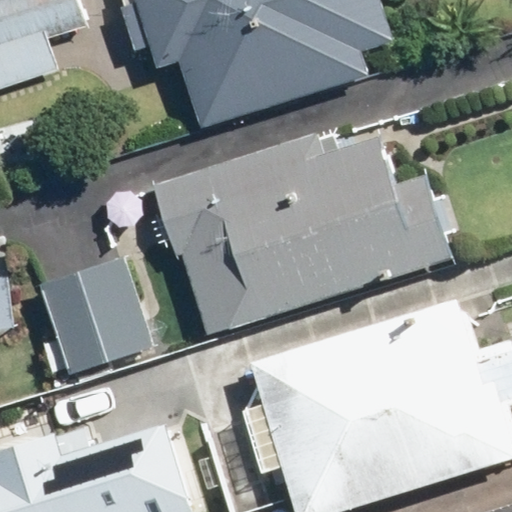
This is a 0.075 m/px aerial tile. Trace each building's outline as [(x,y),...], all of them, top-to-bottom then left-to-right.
[(0,0),(0,88),(65,68),(54,35),(92,24),(84,0),(0,0)] [(388,0),(126,0),(141,46),(155,42),(162,66),(184,59),(206,126),(375,73),(369,50),(400,39),(388,0)] [(322,129),(157,181),(180,253),(188,251),(214,331),(458,254),(432,170),(402,180),(387,131),(328,149),(322,129)] [(130,253),(44,279),(72,371),(157,345),(130,253)] [(0,327),(20,326),(11,254),(0,254),(0,327)] [(463,296),(256,358),(302,511),(343,511),(511,461),(511,409),(502,377),(489,381),(463,296)] [(0,511),(217,511),(182,408),(74,444),(66,421),(0,443),(0,511)] [(511,511),(511,501),(477,511),(511,511)]
